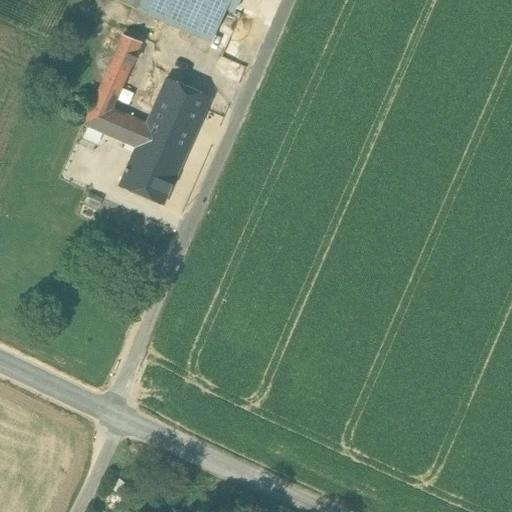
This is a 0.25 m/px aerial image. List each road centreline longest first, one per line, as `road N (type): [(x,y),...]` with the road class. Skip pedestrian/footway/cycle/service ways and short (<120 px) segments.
road 1 (unclassified): [(122,417),(302,0)]
road 2 (unclassified): [(330,511),(122,417)]
road 3 (unclassified): [(122,417),(0,360)]
